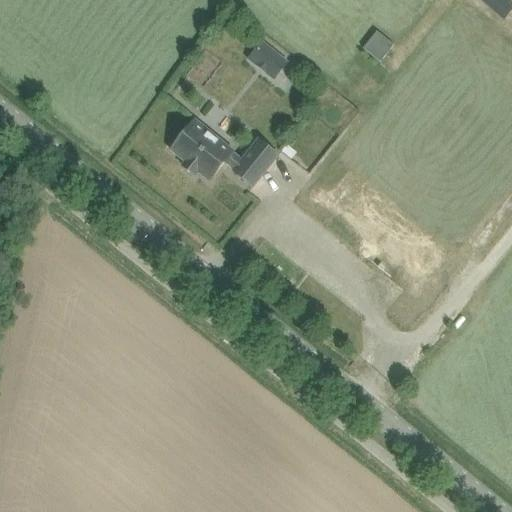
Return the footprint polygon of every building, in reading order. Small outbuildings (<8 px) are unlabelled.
[(511,180),(511,37),(463,0),(450,0),(291,205),(417,302),(511,180)] [(511,8),(502,0),(481,0),(504,19),(511,10),(511,8)] [(377,35),(364,50),(380,63),(393,47),(377,35)] [(262,41),(247,60),(274,82),(289,63),(262,41)] [(187,130),(183,131),(178,137),(178,142),(171,151),(185,163),(182,166),(195,177),(198,173),(209,182),(225,163),(234,170),(233,172),(253,188),(278,157),(258,141),(242,161),(232,153),(233,152),(195,121),(187,130)]
